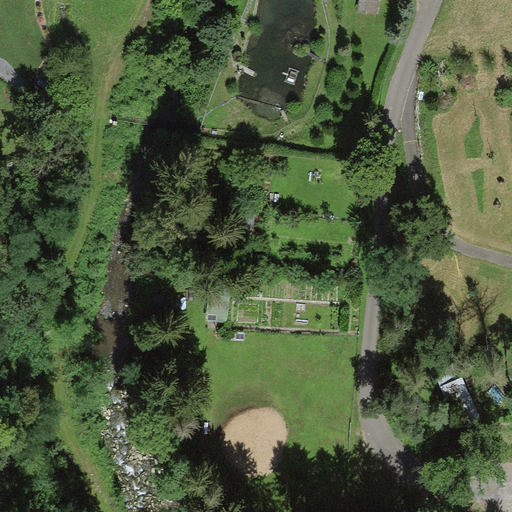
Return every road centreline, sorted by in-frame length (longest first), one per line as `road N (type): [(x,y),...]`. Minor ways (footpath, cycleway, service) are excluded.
road 1 (residential): [(434,0),(393,122),(371,405),(415,471),(480,486),(511,478)]
road 2 (track): [(153,0),(110,82),(84,216),(58,290),(60,384),(72,440)]
